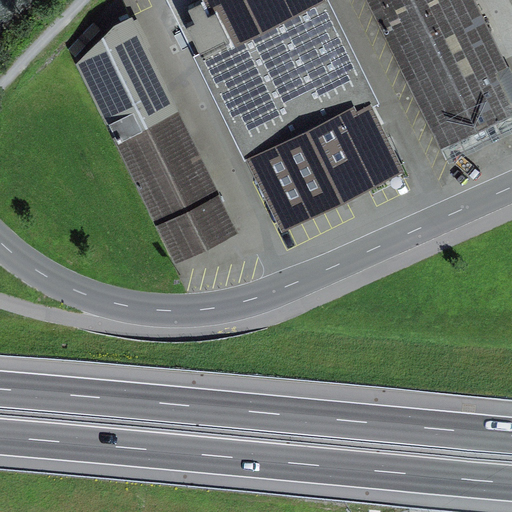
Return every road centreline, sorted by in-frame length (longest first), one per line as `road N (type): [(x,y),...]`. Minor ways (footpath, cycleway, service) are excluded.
road 1 (unclassified): [(0,241),(41,273),(100,299),(207,308),(292,284),(511,186)]
road 2 (motorway): [(0,437),(511,482)]
road 3 (motorway): [(511,434),(0,390)]
road 4 (track): [(85,0),(0,87)]
